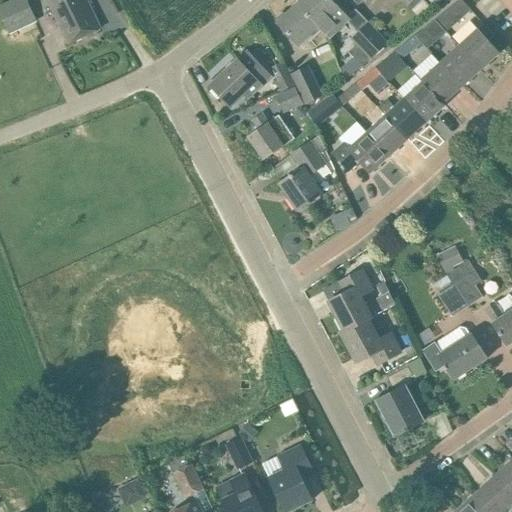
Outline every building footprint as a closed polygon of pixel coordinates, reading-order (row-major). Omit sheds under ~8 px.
[(25,0),(9,0),(0,4),(0,14),(8,30),(34,19),(25,0)] [(101,28),(87,0),(47,0),(68,43),(101,28)] [(303,0),(299,4),(320,26),(330,37),(349,19),(339,8),(330,0),(303,0)] [(300,45),(320,26),(299,4),(279,23),(300,45)] [(440,27),(435,20),(422,30),(427,37),(440,27)] [(389,43),(369,22),(351,39),(371,60),(389,43)] [(478,27),(459,45),(480,69),(500,51),(478,27)] [(421,43),(414,34),(394,50),(401,57),(421,43)] [(459,45),(440,62),(462,86),(480,69),(459,45)] [(408,65),(401,58),(394,50),(374,66),(388,81),(408,65)] [(213,85),(210,88),(228,108),(231,105),(242,95),(246,99),(249,96),(261,85),(260,84),(264,80),(269,76),(248,54),(240,62),(239,61),(213,85)] [(443,102),(462,86),(440,62),(422,78),(424,81),(443,102)] [(285,63),(275,68),(281,80),(276,83),(281,92),(296,84),(285,63)] [(295,79),(296,83),(298,86),(300,90),(302,94),(305,101),(323,93),(309,63),(291,71),(295,79)] [(354,82),(355,83),(361,90),(381,74),(374,66),(354,82)] [(443,103),(443,102),(424,81),(405,98),(426,121),(445,105),(443,103)] [(361,90),(354,82),(336,96),(339,100),(343,105),(361,90)] [(295,87),(275,96),(283,113),(303,104),(295,87)] [(341,106),(332,94),(310,111),(320,124),(341,106)] [(415,131),(426,121),(405,98),(395,107),(387,99),(378,107),(386,115),(408,138),(415,131)] [(259,129),(248,136),(264,160),(284,146),(285,146),(295,139),(280,116),(269,123),(263,113),(253,120),(259,129)] [(386,115),(368,132),(389,155),(408,138),(386,115)] [(368,132),(350,148),(343,140),(331,150),(348,170),(358,160),(370,173),(389,155),(368,132)] [(331,172),(325,164),(311,143),(293,155),(303,170),(281,185),(298,209),(321,193),(314,184),(331,172)] [(352,209),(332,218),(337,230),(351,224),(350,220),(356,217),(352,209)] [(454,243),(436,252),(444,268),(462,259),(454,243)] [(438,295),(454,284),(475,270),(468,260),(447,274),(454,284),(438,295)] [(340,332),(341,334),(372,317),(361,296),(372,290),(362,270),(338,283),(343,294),(328,302),(343,330),(340,332)] [(482,281),(475,270),(454,284),(469,306),(483,296),(475,285),(482,281)] [(383,310),(395,303),(389,291),(384,281),(377,285),(382,295),(376,298),(383,310)] [(453,317),(469,306),(454,284),(438,295),(453,317)] [(485,309),(493,321),(493,322),(507,345),(511,341),(511,297),(510,294),(497,303),(496,301),(485,309)] [(372,317),(341,334),(356,363),(371,354),(377,365),(401,352),(391,333),(380,339),(369,319),(372,317)] [(446,366),(455,379),(488,359),(471,333),(470,334),(466,327),(461,326),(436,342),(436,341),(422,350),(437,372),(446,366)] [(419,356),(406,362),(414,376),(426,370),(419,356)] [(387,372),(389,376),(388,377),(395,391),(376,401),(377,401),(374,403),(391,437),(394,436),(424,421),(406,386),(416,381),(414,376),(406,362),(387,372)] [(292,400),(280,406),(285,418),(298,411),(292,400)] [(239,432),(250,442),(259,431),(248,422),(239,432)] [(237,470),(254,462),(241,437),(226,444),(237,470)] [(299,473),(312,467),(302,446),(263,465),(285,511),(287,511),(312,500),(299,473)] [(511,493),(511,459),(495,475),(511,493)] [(184,498),(204,489),(192,463),(172,473),(184,498)] [(494,511),(502,511),(511,503),(511,493),(495,475),(476,492),(494,511)] [(237,495),(223,502),(227,511),(263,511),(246,476),(231,483),(237,495)] [(494,511),(476,492),(458,509),(460,511),(494,511)] [(201,511),(195,498),(168,511),(201,511)] [(104,501),(96,504),(98,511),(106,511),(107,511),(104,501)]
